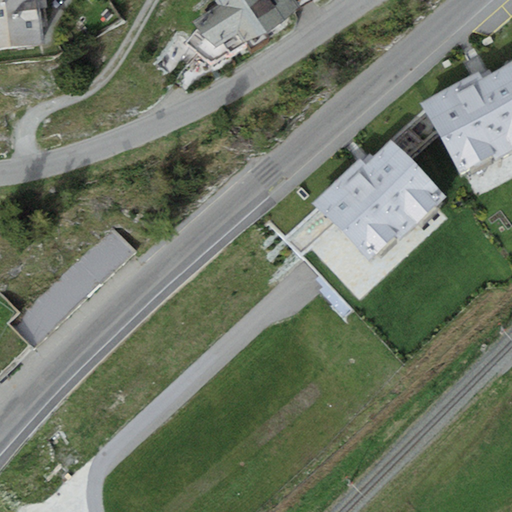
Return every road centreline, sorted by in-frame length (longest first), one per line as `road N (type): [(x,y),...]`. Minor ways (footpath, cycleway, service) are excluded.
road 1 (tertiary): [(0,433),(96,332),(466,0)]
road 2 (residential): [(0,171),(66,161),(165,122),(360,0)]
